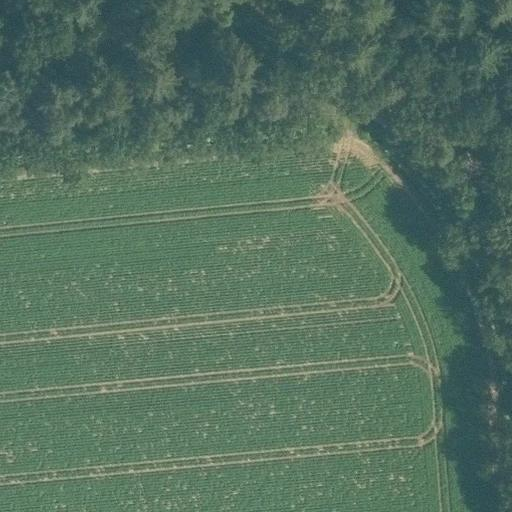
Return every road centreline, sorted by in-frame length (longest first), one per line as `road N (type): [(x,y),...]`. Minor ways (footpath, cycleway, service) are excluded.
road 1 (unclassified): [(511,291),(471,210),(366,97),(260,0)]
road 2 (track): [(0,131),(366,97)]
